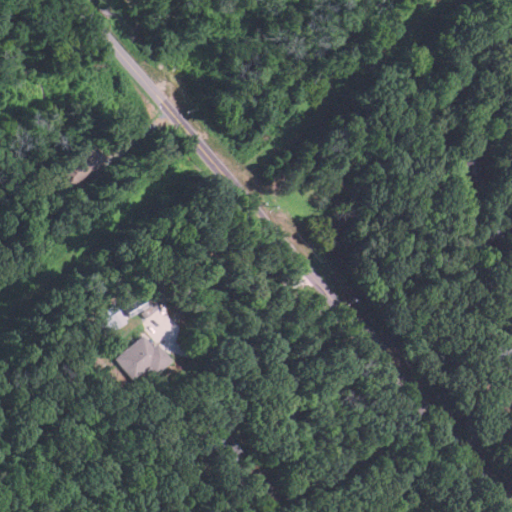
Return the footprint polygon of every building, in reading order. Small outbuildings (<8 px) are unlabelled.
[(101,158),(86,143),(57,173),(71,187),(101,158)] [(457,183),(481,176),(471,146),(455,151),(457,159),(450,161),(457,183)] [(495,245),(492,230),(476,232),(479,248),(495,245)] [(122,306),(127,316),(145,306),(140,297),(122,306)] [(123,322),(117,310),(94,321),(100,334),(123,322)] [(144,366),(152,374),(167,359),(140,331),(111,360),(130,380),(144,366)] [(511,343),(507,337),(490,351),(511,377),(511,343)] [(298,413),(290,400),(276,409),(284,422),(298,413)] [(240,453),(222,429),(203,443),(221,467),(240,453)] [(279,495),(259,468),(244,479),(264,507),(279,495)]
